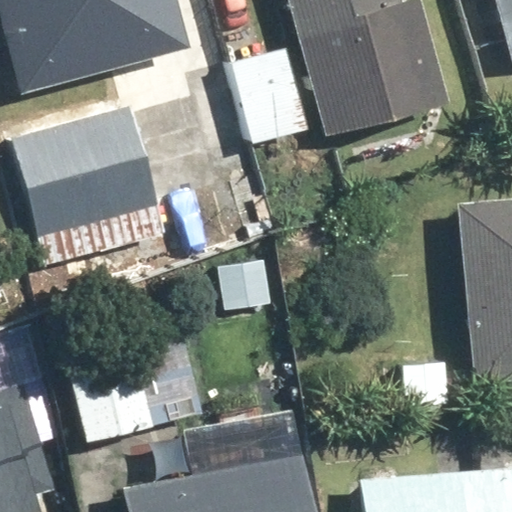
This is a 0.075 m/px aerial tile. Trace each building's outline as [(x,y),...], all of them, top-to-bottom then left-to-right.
[(0,0),(0,16),(16,81),(187,40),(177,0),(0,0)] [(400,0),(286,0),(323,128),(428,99),(400,0)] [(511,0),(497,0),(510,53),(511,52),(511,0)] [(279,48),(225,64),(248,135),(301,119),(279,48)] [(19,137),(44,250),(160,225),(135,111),(19,137)] [(197,189),(215,244),(263,228),(244,173),(197,189)] [(511,375),(511,203),(463,207),(474,378),(511,375)] [(71,358),(86,438),(208,416),(194,336),(71,358)] [(0,441),(17,437),(3,387),(0,387),(0,441)] [(17,437),(0,441),(0,511),(24,511),(19,493),(32,489),(17,437)] [(127,476),(133,511),(310,511),(298,443),(127,476)] [(511,511),(511,463),(359,477),(362,511),(511,511)]
